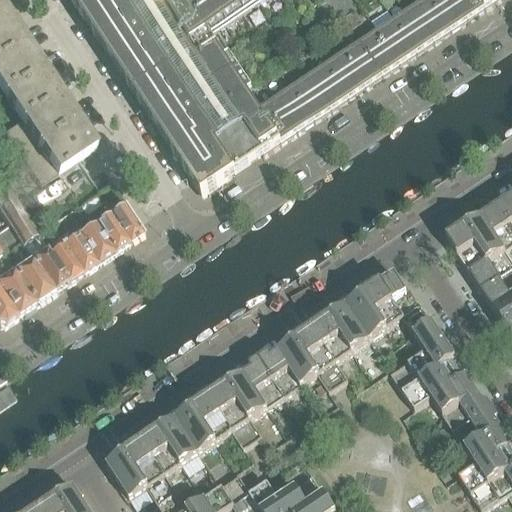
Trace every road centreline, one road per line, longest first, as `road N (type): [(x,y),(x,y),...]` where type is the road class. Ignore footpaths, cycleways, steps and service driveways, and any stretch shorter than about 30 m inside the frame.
road 1 (residential): [(76,456),(405,236)]
road 2 (residential): [(511,28),(194,238)]
road 3 (residential): [(194,238),(35,0)]
road 4 (residential): [(194,238),(0,366)]
road 5 (residential): [(511,398),(405,236)]
road 6 (residential): [(405,236),(511,166)]
